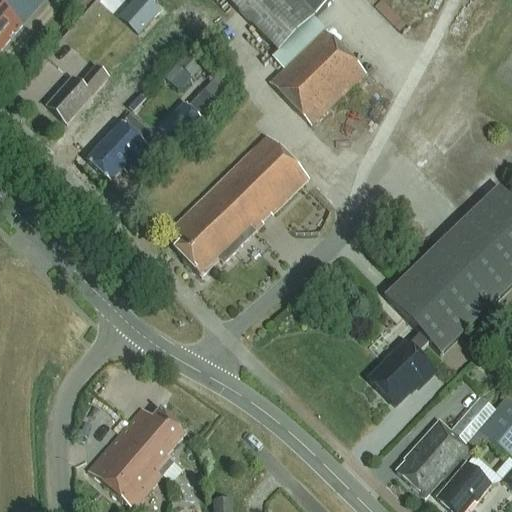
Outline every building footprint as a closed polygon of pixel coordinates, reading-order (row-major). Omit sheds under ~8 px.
[(0,0),(0,53),(47,0),(0,0)] [(142,0),(139,0),(119,23),(137,39),(159,14),(142,0)] [(335,0),(222,0),(277,56),(335,0)] [(364,77),(323,34),(269,87),(310,130),(364,77)] [(193,50),(177,68),(191,81),(207,63),(193,50)] [(94,74),(78,91),(70,84),(46,111),(66,129),(106,84),(94,74)] [(218,106),(203,93),(187,111),(183,107),(158,133),(178,152),(203,126),(201,124),(218,106)] [(128,119),(121,127),(85,165),(109,187),(125,169),(129,173),(148,152),(147,151),(150,148),(147,136),(128,119)] [(235,253),(240,248),(249,239),(308,183),(266,141),(167,237),(179,250),(174,254),(200,281),(218,264),(222,267),(236,253),(235,253)] [(511,291),(511,203),(498,189),(383,303),(418,338),(408,348),(405,345),(394,356),(393,355),(382,366),(383,367),(366,384),(395,413),(416,392),(418,394),(436,377),(417,358),(427,348),(441,362),(511,291)] [(511,394),(478,435),(511,464),(511,394)] [(141,413),(87,476),(129,511),(134,511),(173,467),(166,460),(185,438),(159,415),(152,422),(141,413)] [(473,458),(464,450),(439,426),(408,459),(411,462),(396,478),(424,504),(443,484),(446,487),(473,458)] [(437,504),(445,511),(468,511),(473,506),(477,505),(489,491),(466,471),(437,504)] [(511,471),(500,486),(511,497),(511,471)] [(191,504),(191,511),(208,511),(208,503),(191,504)]
